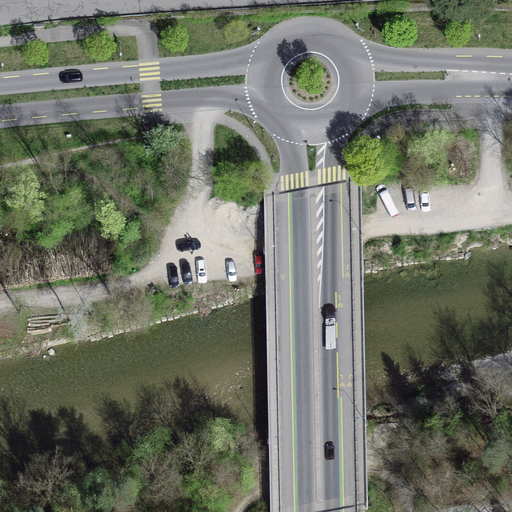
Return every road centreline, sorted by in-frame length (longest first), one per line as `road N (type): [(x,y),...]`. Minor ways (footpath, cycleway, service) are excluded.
road 1 (track): [(511,215),(367,222),(190,252),(173,272),(114,289),(0,304)]
road 2 (primary): [(320,511),(310,129)]
road 3 (secondary): [(266,59),(0,86)]
road 4 (secondary): [(0,118),(264,98)]
road 5 (track): [(239,511),(266,492),(370,468),(414,511)]
road 6 (residential): [(0,15),(166,0)]
road 7 (primary): [(356,80),(511,77)]
road 8 (track): [(199,101),(190,252)]
road 9 (track): [(494,76),(493,217)]
road 10 (primary): [(356,80),(344,49),(314,34),(297,35),(266,59)]
